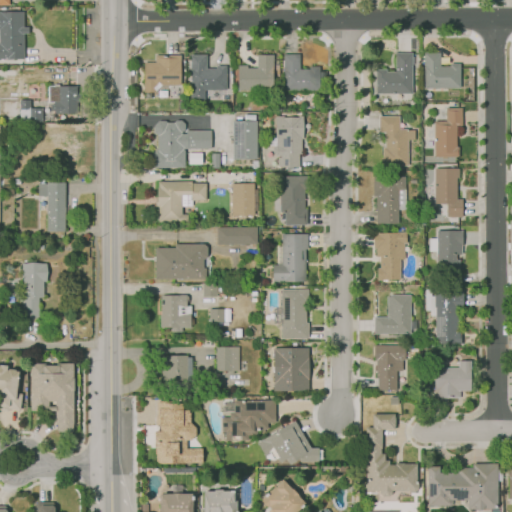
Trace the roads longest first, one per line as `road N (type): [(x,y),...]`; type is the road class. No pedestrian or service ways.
road 1 (secondary): [(111,463),(115,21)]
road 2 (residential): [(497,429),(491,20)]
road 3 (tertiary): [(115,21),(511,19)]
road 4 (residential): [(342,21),(335,415)]
